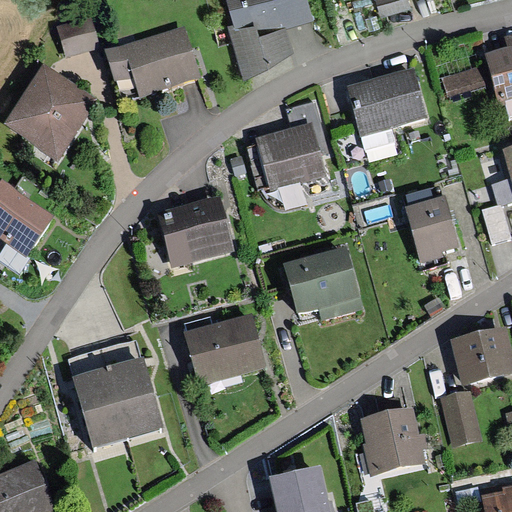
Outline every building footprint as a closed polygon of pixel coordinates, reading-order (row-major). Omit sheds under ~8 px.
[(243,81),(293,51),(286,30),(315,21),(308,0),(225,0),(233,25),(226,27),(243,81)] [(345,0),(346,2),(353,0),(375,0),(380,17),(412,8),(409,0),(345,0)] [(66,57),(100,46),(90,16),(55,27),(66,57)] [(200,78),(184,26),(108,49),(117,81),(134,76),(140,96),(200,78)] [(509,47),(486,54),(500,105),(505,104),(508,117),(511,115),(511,35),(506,37),(509,47)] [(98,100),(43,63),(2,124),(57,161),(98,100)] [(427,118),(413,66),(347,84),(364,149),(394,141),(390,128),(427,118)] [(479,67),(442,78),(448,96),(484,86),(479,67)] [(319,179),(306,132),(245,149),(257,195),(319,179)] [(511,145),(503,149),(511,178),(511,145)] [(0,239),(26,257),(55,216),(0,178),(0,239)] [(511,202),(511,179),(493,185),(499,206),(502,205),(511,202)] [(407,195),(409,205),(406,206),(421,263),(445,256),(444,251),(460,247),(446,196),(442,197),(439,186),(407,195)] [(171,266),(233,250),(219,198),(158,213),(171,266)] [(511,238),(502,205),(499,206),(482,211),(492,244),(511,238)] [(354,311),(340,260),(283,275),(297,327),(354,311)] [(265,369),(251,316),(184,333),(199,386),(265,369)] [(511,342),(508,325),(451,339),(463,387),(511,375),(511,342)] [(144,357),(140,358),(135,342),(69,361),(74,376),(72,377),(91,447),(164,427),(144,357)] [(470,391),(441,398),(452,448),(482,441),(470,391)] [(412,406),(360,419),(366,443),(363,443),(371,475),(425,462),(412,406)] [(0,511),(52,511),(56,510),(34,460),(0,474),(0,511)] [(330,511),(320,468),(272,479),(278,511),(330,511)] [(478,489),(455,494),(459,511),(482,507),(478,489)] [(511,511),(511,490),(482,497),(484,511),(511,511)] [(375,511),(373,500),(357,504),(358,511),(375,511)]
